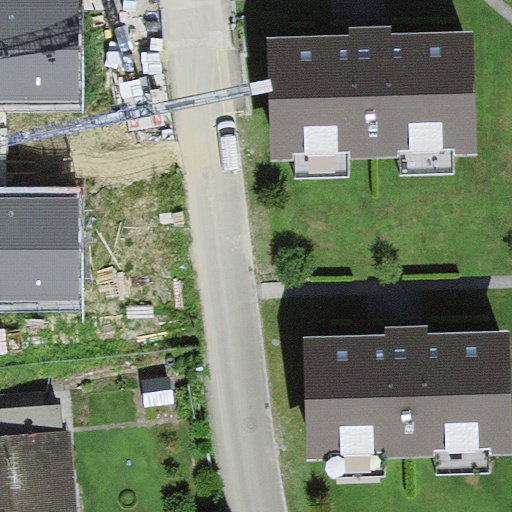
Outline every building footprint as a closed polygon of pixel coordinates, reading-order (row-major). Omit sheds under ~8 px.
[(78,0),(0,0),(0,104),(79,104),(78,0)] [(470,26),(266,34),(270,160),(474,153),(470,26)] [(76,197),(0,197),(0,301),(76,302),(76,197)] [(511,398),(510,329),(309,335),(313,456),(511,449),(511,398)] [(0,511),(77,511),(71,429),(63,429),(61,404),(0,408),(0,511)]
